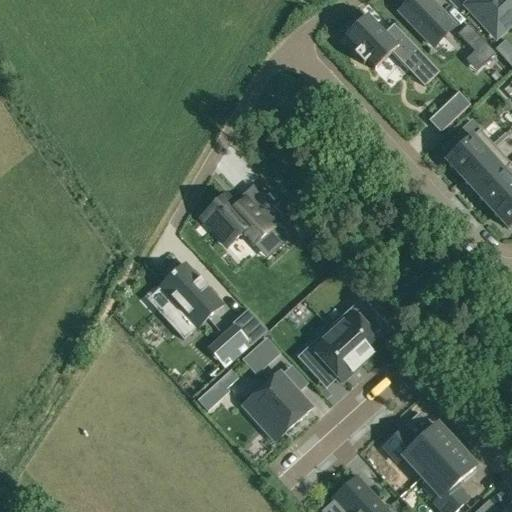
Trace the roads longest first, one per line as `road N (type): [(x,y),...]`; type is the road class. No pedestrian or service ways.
road 1 (residential): [(511,478),(413,368),(282,490)]
road 2 (residential): [(508,282),(290,44)]
road 3 (residential): [(290,44),(264,70),(175,227)]
